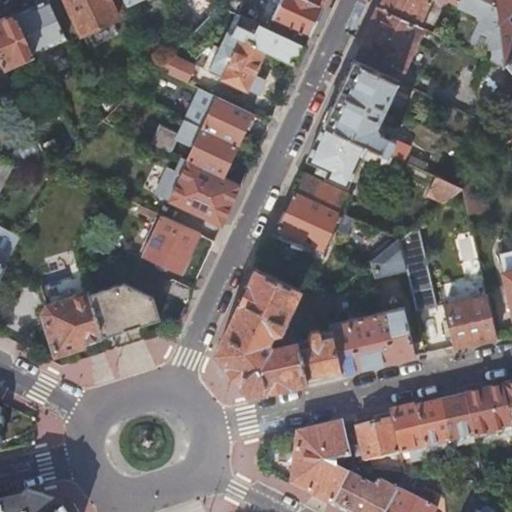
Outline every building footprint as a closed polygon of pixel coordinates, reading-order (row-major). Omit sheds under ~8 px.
[(43,0),(18,12),(36,52),(66,39),(48,0),(43,0)] [(110,0),(68,0),(83,33),(88,31),(91,36),(115,24),(113,19),(118,16),(110,0)] [(224,0),(219,5),(238,14),(242,6),(242,1),(239,0),(224,0)] [(277,21),(273,30),(290,38),(294,29),(310,36),(325,4),(316,0),(281,0),(274,17),(274,20),(277,21)] [(495,4),(487,0),(381,0),(378,7),(421,26),(432,2),(428,1),(428,0),(446,0),(481,16),(479,22),(474,40),(476,45),(490,49),(495,50),(490,60),(503,65),(495,4)] [(506,63),(511,58),(511,0),(494,0),(495,4),(503,65),(506,63)] [(219,5),(157,67),(172,74),(192,53),(195,56),(238,14),(219,5)] [(378,7),(362,41),(387,53),(385,59),(403,68),(422,29),(423,27),(421,26),(378,7)] [(5,66),(36,52),(18,12),(0,20),(0,54),(1,56),(5,66)] [(266,49),(297,64),(306,45),(290,38),(273,30),(259,23),(254,32),(238,23),(233,34),(242,39),(238,48),(223,41),(209,71),(247,89),(266,49)] [(433,34),(442,38),(446,27),(438,23),(433,34)] [(1,56),(0,56),(0,89),(13,84),(5,66),(1,56)] [(509,111),(503,65),(490,60),(488,59),(475,87),(481,103),(509,116),(509,111)] [(324,123),(368,144),(389,154),(396,138),(381,130),(379,123),(399,81),(354,60),(324,123)] [(219,97),(203,128),(238,145),(253,113),(219,97)] [(203,128),(185,120),(178,134),(161,126),(153,144),(170,152),(176,138),(195,147),(188,161),(223,177),(238,145),(203,128)] [(324,123),(307,160),(328,170),(325,177),(347,188),(368,144),(324,123)] [(396,138),(389,154),(402,160),(409,144),(396,138)] [(26,152),(32,167),(50,167),(41,146),(26,152)] [(188,161),(188,160),(182,173),(168,167),(156,193),(222,224),(240,185),(223,177),(188,161)] [(0,165),(0,190),(13,166),(0,165)] [(293,189),(342,212),(350,194),(302,171),(293,189)] [(477,175),(461,188),(467,214),(484,211),(477,175)] [(428,194),(445,202),(461,188),(436,176),(428,194)] [(445,202),(399,239),(404,263),(419,259),(418,253),(431,249),(430,242),(443,239),(441,233),(456,229),(454,223),(468,219),(467,214),(461,188),(445,202)] [(293,189),(274,229),(324,253),(336,226),(342,212),(293,189)] [(201,234),(151,211),(148,216),(159,222),(144,253),(184,272),(201,234)] [(355,219),(342,212),(336,226),(349,232),(355,219)] [(0,232),(0,261),(5,265),(19,238),(2,229),(0,232)] [(399,239),(373,261),(376,275),(405,268),(404,263),(399,239)] [(256,268),(284,281),(289,269),(286,262),(263,252),(256,268)] [(39,277),(47,305),(51,304),(50,301),(54,292),(86,282),(81,265),(39,277)] [(325,301),(284,281),(256,268),(217,351),(252,394),(341,373),(331,329),(321,332),(321,330),(319,329),(310,331),(309,335),(310,338),(273,346),(268,341),(273,332),(281,330),(296,297),(327,311),(325,301)] [(511,271),(503,274),(511,313),(511,271)] [(162,292),(186,302),(193,287),(174,279),(166,282),(162,292)] [(478,295),(478,281),(443,280),(443,295),(478,295)] [(84,341),(104,336),(90,293),(86,282),(54,292),(50,301),(51,304),(47,305),(43,313),(57,354),(85,346),(84,341)] [(90,293),(104,336),(161,319),(154,297),(125,283),(90,293)] [(443,304),(453,347),(495,338),(485,294),(443,304)] [(331,329),(341,373),(415,356),(403,307),(363,317),(361,310),(356,312),(357,317),(330,323),(331,329)] [(511,384),(502,387),(511,429),(511,384)] [(464,396),(473,437),(473,439),(511,429),(502,387),(464,396)] [(439,401),(449,442),(473,437),(464,396),(439,401)] [(414,407),(424,448),(449,442),(439,401),(414,407)] [(392,421),(400,454),(424,448),(414,407),(390,412),(392,421)] [(357,420),(342,424),(350,458),(357,457),(357,455),(362,454),(365,463),(400,454),(392,421),(359,428),(357,420)] [(342,424),(298,434),(291,485),(332,506),(348,474),(336,468),(337,461),(350,458),(342,424)] [(348,474),(332,506),(343,511),(384,511),(397,487),(382,480),(378,489),(348,474)] [(397,487),(384,511),(434,511),(437,507),(397,487)] [(59,511),(44,493),(0,503),(0,511),(59,511)]
